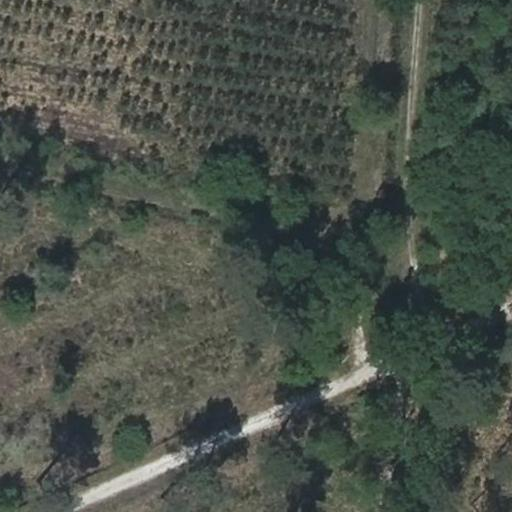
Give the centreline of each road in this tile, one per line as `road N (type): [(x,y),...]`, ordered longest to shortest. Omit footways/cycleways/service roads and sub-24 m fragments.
road 1 (track): [(414,0),(384,511)]
road 2 (track): [(51,511),(511,310)]
